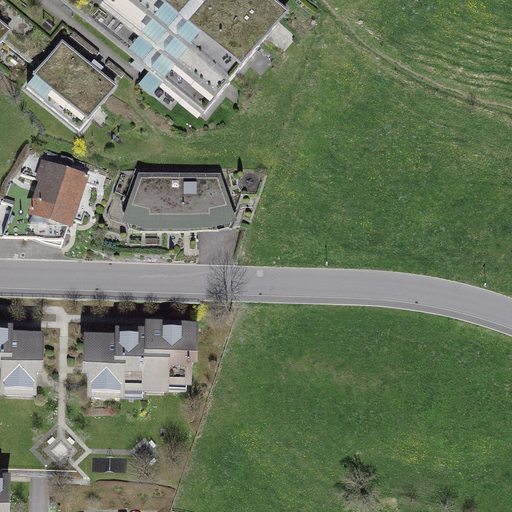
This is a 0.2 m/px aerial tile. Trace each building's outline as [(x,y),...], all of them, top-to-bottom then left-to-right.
[(166,47),(202,0),(111,0),(109,3),(166,47)] [(228,92),(299,1),(297,0),(212,0),(173,50),(228,92)] [(0,58),(22,30),(0,12),(0,58)] [(90,120),(118,82),(69,46),(41,84),(90,120)] [(242,198),(223,167),(148,168),(140,201),(172,214),(224,214),(242,198)] [(22,225),(59,238),(78,187),(41,173),(22,225)] [(158,334),(103,333),(102,400),(144,400),(144,385),(162,386),(205,386),(206,325),(158,325),(158,334)] [(64,357),(38,356),(38,347),(6,347),(6,336),(0,336),(0,391),(63,392),(64,357)] [(38,511),(39,483),(13,482),(13,474),(0,473),(0,511),(38,511)]
